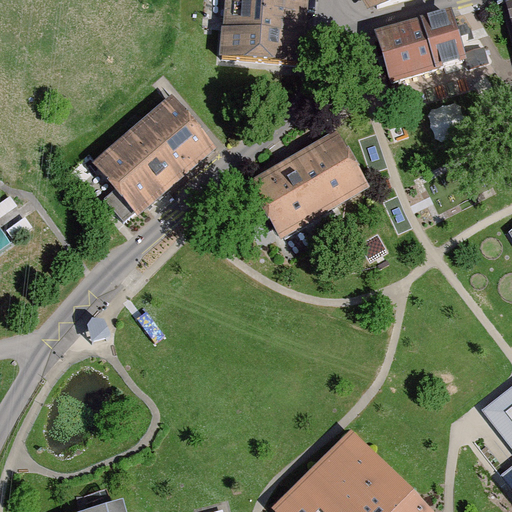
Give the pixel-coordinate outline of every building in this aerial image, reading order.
[(303,1),(303,0),(224,0),(219,60),(303,67),(309,1),(303,1)] [(453,16),(377,38),(391,86),(467,64),(453,16)] [(216,150),(176,103),(97,170),(138,217),(152,205),(216,150)] [(337,136),(253,185),(280,233),(365,184),(337,136)] [(0,229),(0,251),(10,243),(0,229)] [(107,321),(93,318),(87,327),(92,338),(110,334),(107,321)] [(429,511),(355,437),(279,511),(429,511)]
